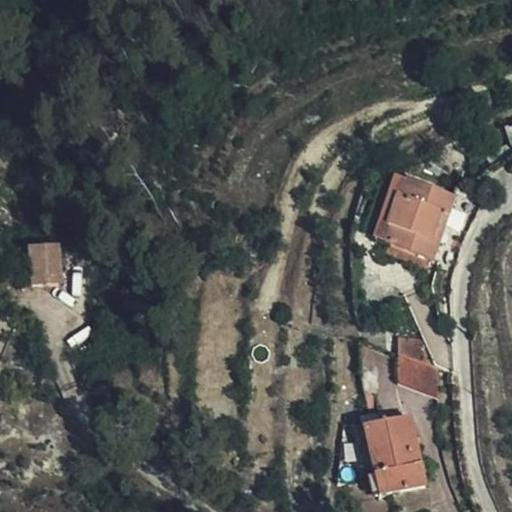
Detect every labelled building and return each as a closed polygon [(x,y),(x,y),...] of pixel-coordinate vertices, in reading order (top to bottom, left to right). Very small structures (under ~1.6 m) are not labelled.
[(511,115),(482,128),(492,153),(497,151),(507,175),(511,172),(511,115)] [(379,249),(421,261),(426,243),(415,240),(423,216),(433,219),(439,198),(381,182),(362,244),(379,249)] [(415,240),(426,243),(433,219),(423,216),(415,240)] [(61,245),(27,248),(30,287),(64,284),(61,245)] [(418,271),(421,261),(379,249),(376,259),(418,271)] [(430,395),(433,371),(397,358),(392,385),(430,395)] [(410,489),(407,466),(400,468),(395,439),(402,439),(399,422),(348,429),(360,498),(410,489)] [(400,468),(407,466),(402,439),(395,439),(400,468)]
